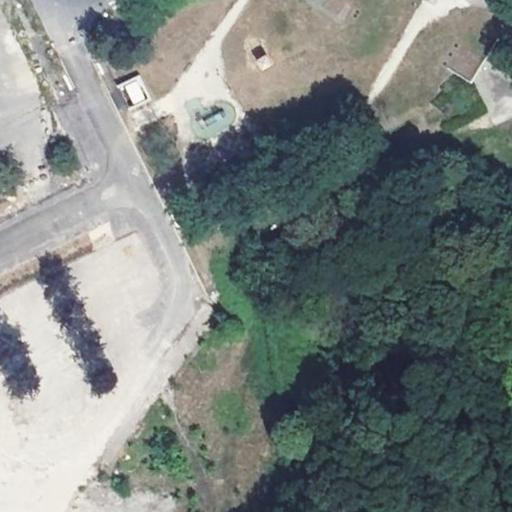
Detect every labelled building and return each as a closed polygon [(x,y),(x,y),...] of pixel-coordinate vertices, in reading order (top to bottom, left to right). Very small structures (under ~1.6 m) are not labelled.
[(139,75),(117,86),(129,110),(150,100),(139,75)] [(18,156),(6,131),(35,116),(26,97),(0,110),(0,164),(1,165),(18,156)] [(42,197),(30,173),(53,161),(44,143),(18,156),(1,165),(22,207),(42,197)] [(84,305),(111,324),(122,309),(95,290),(84,305)] [(84,305),(66,330),(108,360),(126,334),(111,324),(84,305)] [(66,330),(48,356),(75,374),(90,385),(108,360),(66,330)] [(38,371),(64,389),(75,374),(48,356),(38,371)] [(2,392),(0,392),(0,412),(10,408),(2,392)] [(0,447),(23,436),(10,408),(0,412),(0,447)] [(23,436),(0,447),(0,464),(1,467),(31,452),(23,436)]
